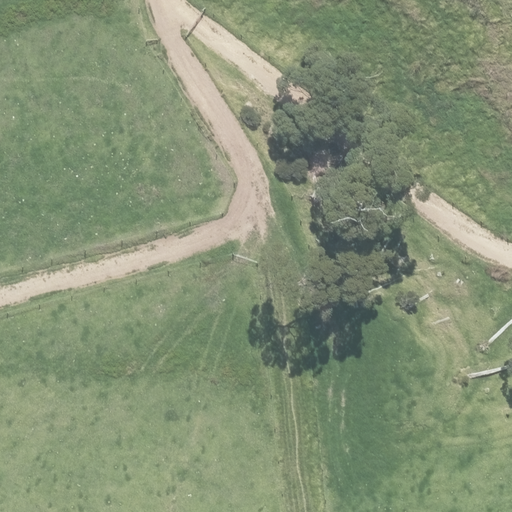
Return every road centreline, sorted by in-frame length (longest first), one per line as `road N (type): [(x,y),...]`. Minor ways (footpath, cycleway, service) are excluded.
road 1 (track): [(160,0),(177,55),(247,174),(243,211),(210,237),(0,293)]
road 2 (track): [(161,7),(195,23),(478,245),(511,254)]
